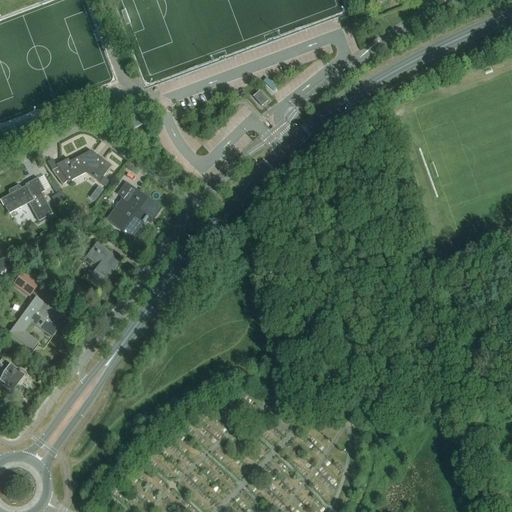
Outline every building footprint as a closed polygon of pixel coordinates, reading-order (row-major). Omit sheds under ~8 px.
[(331,44),(323,48),(326,54),(334,50),(331,44)] [(268,102),(260,93),(254,98),(262,107),(268,102)] [(142,110),(124,117),(129,131),(148,124),(142,110)] [(69,163),(67,160),(55,166),(57,169),(52,171),(60,185),(66,182),(67,183),(86,174),(98,183),(111,166),(91,151),(69,163)] [(8,191),(9,196),(1,200),(9,215),(28,204),(38,222),(52,215),(41,194),(51,189),(44,176),(38,180),(38,178),(25,185),(26,188),(22,190),(18,186),(8,191)] [(109,182),(103,178),(99,184),(105,188),(109,182)] [(118,194),(123,199),(130,189),(125,185),(122,188),(118,194)] [(126,205),(121,201),(106,221),(131,240),(142,223),(146,226),(160,209),(136,191),(126,205)] [(68,203),(60,192),(52,199),(60,209),(68,203)] [(131,248),(140,254),(145,247),(136,240),(131,248)] [(96,243),(85,258),(97,267),(86,283),(99,292),(121,261),(96,243)] [(23,273),(12,287),(30,300),(40,286),(23,273)] [(33,322),(40,326),(38,329),(40,330),(40,329),(53,338),(62,325),(58,322),(62,317),(35,298),(8,336),(31,353),(38,343),(31,338),(31,339),(23,333),(31,322),(32,323),(33,322)] [(0,380),(13,390),(24,376),(2,359),(0,361),(0,380)]
